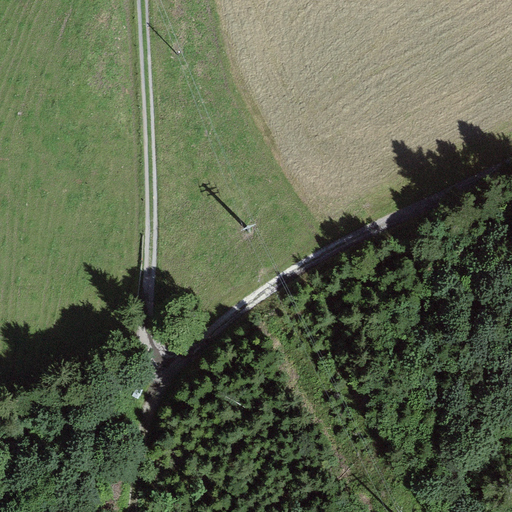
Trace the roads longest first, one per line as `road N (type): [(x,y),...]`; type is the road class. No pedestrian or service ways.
road 1 (track): [(152,383),(235,314),(327,254),(511,167)]
road 2 (track): [(152,383),(142,0)]
road 3 (track): [(130,511),(152,383)]
